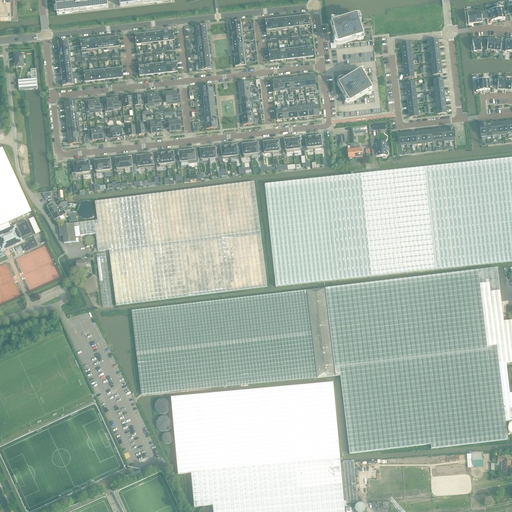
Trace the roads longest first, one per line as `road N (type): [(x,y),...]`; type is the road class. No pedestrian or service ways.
road 1 (residential): [(322,66),(328,122),(268,133),(61,155),(51,95)]
road 2 (residential): [(51,95),(322,66)]
road 3 (residential): [(44,35),(314,5)]
road 4 (unclassified): [(66,251),(16,167),(4,40)]
road 5 (residential): [(450,32),(389,38),(399,126),(459,120)]
